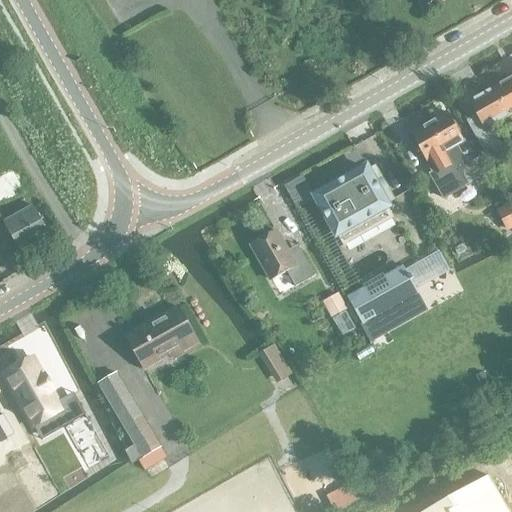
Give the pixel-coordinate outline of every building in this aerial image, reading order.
[(511,78),(469,102),(477,115),(466,121),(487,159),(504,149),(491,125),(511,113),(511,78)] [(447,112),(429,123),(464,186),(478,179),(480,182),(491,176),(480,157),(468,164),(457,146),(464,142),(447,112)] [(429,123),(410,134),(427,163),(434,159),(441,171),(444,170),(456,190),(464,186),(429,123)] [(0,205),(28,189),(0,141),(0,205)] [(368,171),(366,168),(315,196),(336,235),(338,235),(343,245),(392,218),(387,208),(388,207),(386,204),(393,200),(388,190),(387,189),(387,188),(386,188),(385,188),(384,188),(383,188),(380,190),(376,184),(380,181),(381,180),(381,178),(381,177),(375,167),(368,171)] [(511,210),(509,204),(508,204),(497,210),(496,211),(509,234),(511,232),(511,210)] [(49,236),(33,206),(4,222),(0,216),(0,253),(16,244),(21,252),(49,236)] [(250,245),(270,280),(286,271),(295,286),(314,275),(301,252),(290,258),(275,231),(250,245)] [(347,298),(362,325),(418,293),(403,267),(347,298)] [(330,316),(344,309),(337,296),(323,302),(330,316)] [(125,337),(143,370),(168,357),(171,361),(199,346),(178,307),(125,337)] [(275,346),(264,352),(281,381),(292,374),(275,346)] [(32,359),(4,374),(33,426),(61,411),(50,391),(53,390),(45,377),(43,378),(32,359)] [(142,459),(143,458),(162,447),(116,372),(97,383),(142,459)] [(0,443),(15,435),(3,415),(0,416),(0,443)] [(86,415),(66,426),(81,453),(101,442),(86,415)] [(508,511),(488,476),(424,511),(508,511)] [(366,496),(358,480),(327,496),(336,511),(366,496)]
